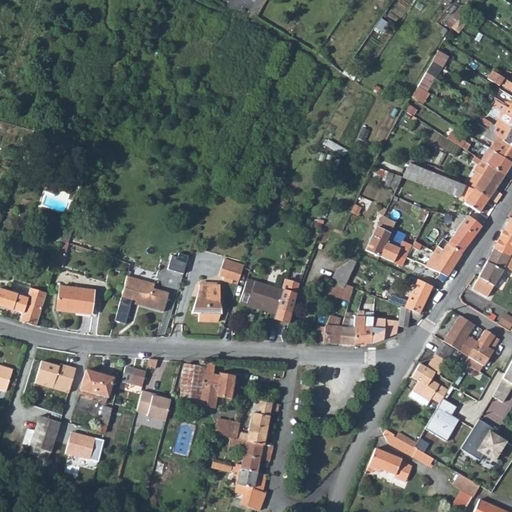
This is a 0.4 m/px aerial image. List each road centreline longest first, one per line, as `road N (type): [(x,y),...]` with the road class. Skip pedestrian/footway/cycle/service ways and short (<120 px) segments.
road 1 (residential): [(293,358),(55,344),(0,328)]
road 2 (residential): [(293,358),(275,490),(294,508),(346,468)]
road 3 (track): [(184,0),(255,27),(350,84)]
road 4 (residential): [(511,194),(442,300)]
road 5 (residential): [(402,358),(346,468)]
